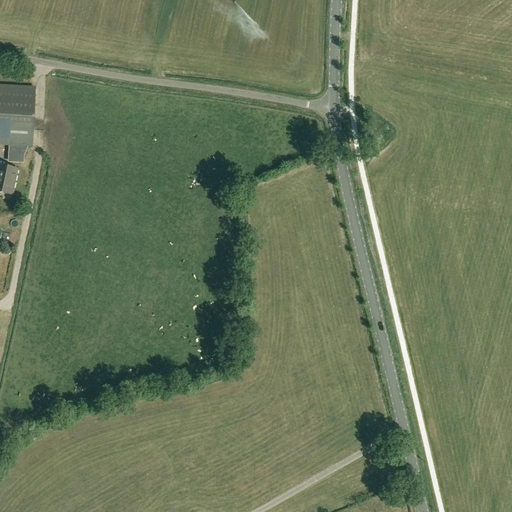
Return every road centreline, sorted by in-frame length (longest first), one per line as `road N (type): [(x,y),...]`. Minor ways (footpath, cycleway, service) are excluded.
road 1 (tertiary): [(422,511),(333,108)]
road 2 (unclassified): [(333,108),(0,55)]
